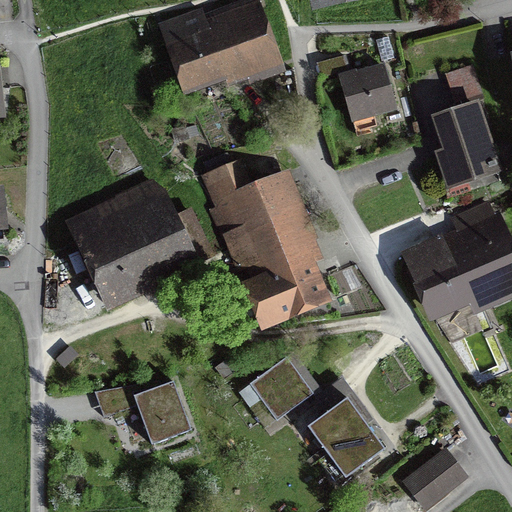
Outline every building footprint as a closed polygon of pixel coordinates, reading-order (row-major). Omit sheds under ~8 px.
[(162,26),(185,87),(275,54),(255,0),(251,0),(202,18),(200,12),(162,26)] [(444,76),(453,104),(480,95),(471,67),(444,76)] [(393,108),(382,70),(357,77),(356,76),(341,80),(351,119),(393,108)] [(437,121),(448,154),(438,157),(446,182),(440,184),(445,200),(469,192),(464,178),(495,168),(475,108),(437,121)] [(270,321),(321,300),(270,179),(248,189),(237,163),(229,166),(225,155),(202,165),(253,287),(255,286),(270,321)] [(69,224),(106,303),(209,255),(190,212),(176,218),(164,195),(150,183),(116,199),(117,201),(69,224)] [(431,314),(511,277),(511,258),(509,251),(511,249),(511,227),(501,233),(494,217),(425,247),(427,252),(407,261),(431,314)] [(216,256),(216,257),(214,262),(216,267),(221,269),(227,267),(229,261),(226,256),(221,254),(216,256)] [(223,270),(223,271),(220,276),(222,281),(227,284),(233,282),(235,277),(234,272),(229,269),(223,270)] [(314,398),(286,363),(242,397),(270,432),(314,398)] [(191,431),(173,386),(99,395),(105,416),(133,407),(149,442),(191,431)] [(345,400),(344,401),(335,388),(315,403),(324,416),(307,429),(344,479),(383,451),(345,400)] [(443,454),(404,484),(423,509),(462,478),(443,454)]
